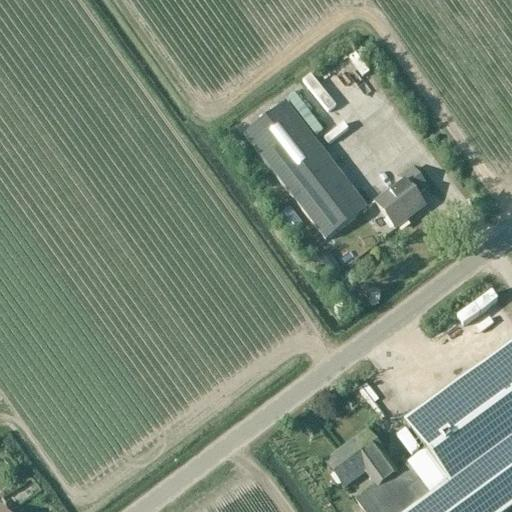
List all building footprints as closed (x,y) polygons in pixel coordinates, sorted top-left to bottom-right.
[(310,103),(325,91),(310,72),(295,85),(310,103)] [(325,244),(368,212),(287,105),(244,138),(325,244)] [(411,170),(398,180),(401,184),(375,205),(395,232),(410,221),(408,219),(423,207),(416,199),(427,190),(411,170)] [(335,264),(328,270),(334,278),(341,272),(335,264)] [(385,459),(367,434),(325,465),(343,490),(365,473),(377,489),(357,504),(362,511),(411,511),(431,497),(432,498),(449,486),(450,488),(511,442),(511,351),(406,429),(424,454),(396,475),(385,459)] [(432,498),(413,511),(510,511),(511,511),(511,442),(450,488),(449,486),(432,498)]
